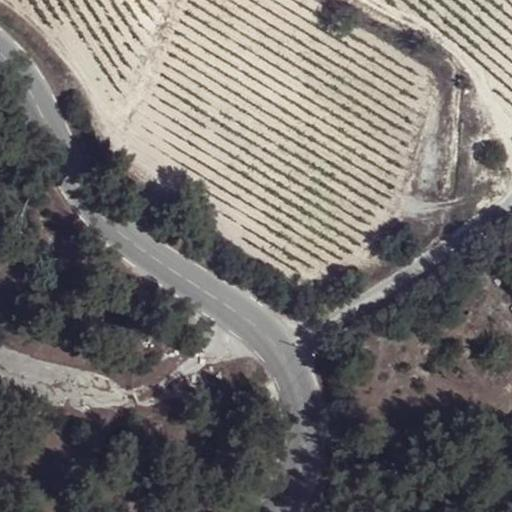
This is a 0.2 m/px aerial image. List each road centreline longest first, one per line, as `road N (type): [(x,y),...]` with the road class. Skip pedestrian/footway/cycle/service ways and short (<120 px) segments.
road 1 (tertiary): [(280,511),(304,447),(302,403),(283,355),(259,326),(128,239),(79,196),(52,136),(0,62)]
road 2 (track): [(511,142),(451,46),(371,0)]
road 3 (track): [(121,137),(173,0)]
